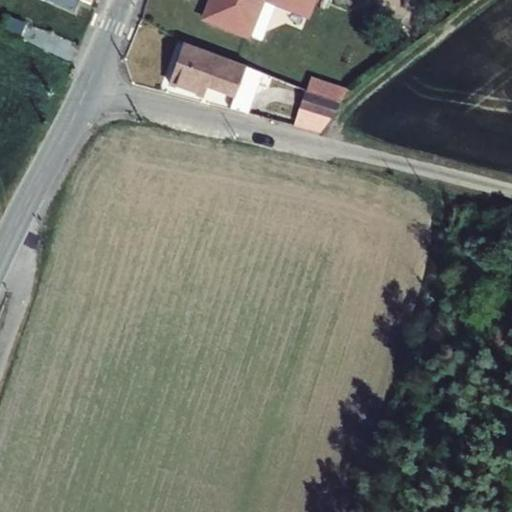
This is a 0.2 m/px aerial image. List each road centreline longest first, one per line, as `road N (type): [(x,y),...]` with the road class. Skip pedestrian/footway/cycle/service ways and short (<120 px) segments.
road 1 (residential): [(84,90),(511,193)]
road 2 (tertiary): [(0,254),(84,90)]
